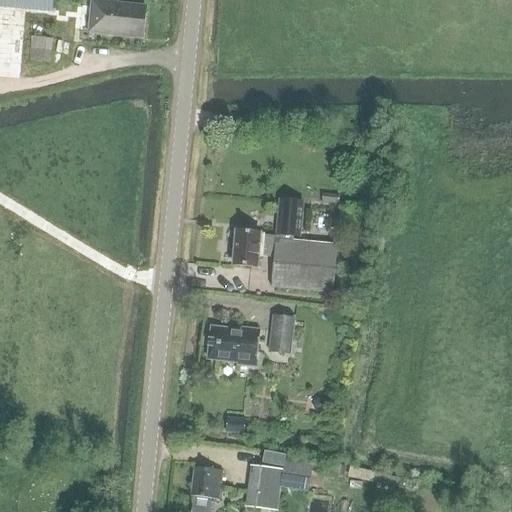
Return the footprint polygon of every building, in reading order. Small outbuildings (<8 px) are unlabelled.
[(142,38),(146,10),(93,4),(90,32),(142,38)] [(32,37),(30,62),(50,63),(52,39),(32,37)] [(343,213),(344,198),(325,196),(324,211),(343,213)] [(258,257),(274,258),(271,289),(333,295),(337,247),(286,242),(287,239),(299,240),(302,203),(280,201),(276,238),(259,236),(260,233),(236,231),(233,267),(257,268),(258,257)] [(268,353),(291,355),(295,319),(273,316),(268,353)] [(242,330),(242,333),(211,329),(207,360),(255,365),(259,332),(242,330)] [(283,468),(285,457),(284,456),(265,452),(263,464),(283,468)] [(283,468),(283,471),(280,489),(308,492),(312,460),(285,457),(283,468)] [(280,489),(283,471),(250,467),(245,508),(277,511),(280,489)] [(209,511),(211,501),(218,502),(222,472),(195,468),(191,498),(194,498),(191,511),(209,511)]
